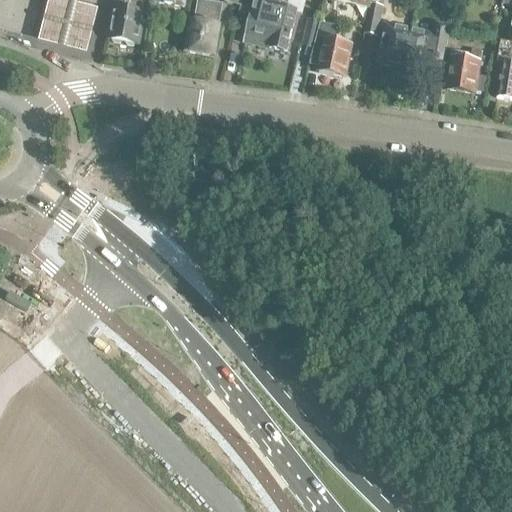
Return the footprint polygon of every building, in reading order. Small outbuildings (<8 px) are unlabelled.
[(126,0),(125,9),(114,7),(114,8),(113,8),(107,41),(112,42),(113,45),(120,46),(122,44),(125,45),(126,47),(133,48),(135,46),(140,47),(146,13),(142,12),(144,1),(139,0),(126,0)] [(114,0),(114,7),(125,9),(126,0),(114,0)] [(153,0),(153,4),(185,10),(186,0),(153,0)] [(250,0),(256,1),(247,37),(271,43),(270,49),(287,54),(298,12),(281,8),(283,0),(250,0)] [(371,0),(328,0),(329,1),(368,11),(371,0)] [(191,23),(187,55),(217,59),(221,26),(220,26),(223,5),(198,3),(195,23),(191,23)] [(366,35),(377,38),(383,9),(371,6),(366,35)] [(511,16),(508,44),(503,43),(499,66),(501,66),(496,100),(511,102),(511,16)] [(301,46),(314,50),(320,30),(321,24),(308,21),(301,46)] [(433,35),(411,30),(403,71),(428,76),(429,69),(441,71),(445,50),(446,50),(450,27),(435,24),(433,35)] [(403,71),(411,30),(384,25),(376,66),(403,71)] [(335,33),(320,30),(314,50),(320,52),(317,72),(346,77),(352,46),(333,42),(335,33)] [(450,61),(446,92),(475,97),(481,54),(471,53),(469,63),(450,61)]
